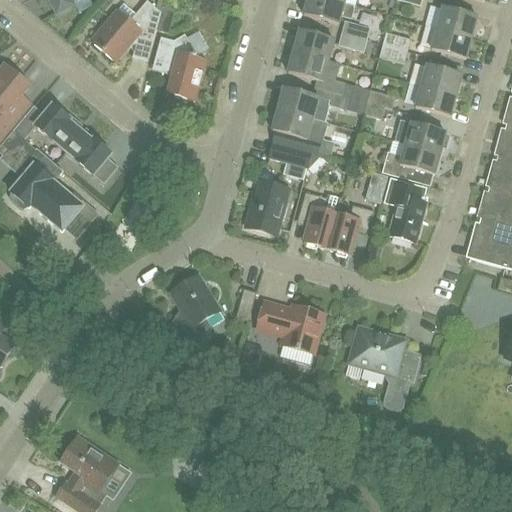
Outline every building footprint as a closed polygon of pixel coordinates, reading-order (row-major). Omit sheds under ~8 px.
[(48,0),(57,15),(73,7),(69,0),(48,0)] [(159,0),(156,11),(161,15),(165,0),(159,0)] [(356,9),(344,6),(323,0),(308,0),(308,2),(304,3),(301,13),(304,15),(304,17),(338,27),(341,19),(352,22),(356,9)] [(422,0),(395,0),(395,2),(420,8),(422,0)] [(156,32),(161,17),(161,15),(156,11),(147,3),(129,24),(117,13),(91,44),(115,65),(136,40),(141,44),(152,47),(156,32)] [(437,31),(472,41),(478,19),(443,10),(437,31)] [(161,17),(156,32),(168,35),(172,20),(161,17)] [(370,31),(361,29),(345,24),(342,36),(367,43),(370,31)] [(466,62),(472,41),(437,31),(431,52),(466,62)] [(299,33),(294,54),(328,64),(334,43),(299,33)] [(383,47),(408,54),(411,42),(386,35),(383,47)] [(363,55),(367,43),(342,36),(339,48),(363,55)] [(161,40),(153,69),(169,73),(172,78),(167,97),(195,105),(206,63),(198,61),(185,37),(174,43),(161,40)] [(404,66),(408,54),(383,47),(379,59),(404,66)] [(294,54),(288,75),(316,83),(323,85),(320,93),(342,99),(345,87),(345,86),(336,83),(341,67),(328,64),(294,54)] [(427,68),(426,70),(415,66),(409,86),(421,89),(456,98),(462,77),(427,68)] [(0,142),(3,139),(20,119),(30,107),(24,102),(20,98),(28,88),(20,81),(23,78),(10,67),(7,70),(5,69),(0,74),(0,142)] [(370,93),(354,89),(351,101),(367,105),(370,93)] [(450,120),(456,98),(421,89),(415,110),(450,120)] [(284,91),(278,112),(313,121),(315,111),(327,114),(328,109),(347,114),(347,113),(351,101),(342,99),(320,93),(318,100),(312,99),(284,91)] [(376,108),(385,110),(392,112),(395,100),(370,93),(367,105),(376,108)] [(381,122),(385,110),(376,108),(367,105),(363,117),(381,122)] [(31,112),(13,133),(20,139),(24,142),(36,129),(64,153),(81,134),(79,132),(82,128),(68,116),(65,119),(52,108),(44,117),(34,109),(31,112)] [(272,118),(269,128),(273,130),(272,133),(297,140),(293,151),(311,156),(318,158),(323,137),(309,134),(313,121),(278,112),(276,118),(272,118)] [(446,135),(411,126),(401,123),(396,144),(405,147),(440,156),(442,150),(446,151),(449,138),(445,137),(446,135)] [(511,128),(506,127),(501,146),(511,149),(511,150),(509,161),(509,162),(511,162),(511,128)] [(81,134),(64,153),(104,187),(118,170),(108,161),(111,158),(98,147),(100,144),(86,132),(83,135),(81,134)] [(13,133),(0,148),(0,157),(2,159),(0,161),(22,181),(10,195),(11,196),(10,200),(12,205),(19,210),(24,212),(28,210),(29,211),(33,207),(39,213),(38,214),(50,225),(62,235),(67,229),(87,206),(74,195),(71,199),(54,185),(63,174),(37,151),(36,152),(24,142),(20,139),(13,133)] [(273,146),(269,161),(286,166),(307,172),(311,156),(293,151),(273,146)] [(434,178),(440,156),(405,147),(402,159),(388,155),(382,176),(406,182),(410,171),(434,178)] [(511,162),(509,162),(509,161),(498,158),(492,178),(504,181),(500,193),(511,196),(511,162)] [(416,246),(417,241),(426,206),(412,202),(415,189),(391,182),(385,205),(397,208),(389,239),(416,246)] [(252,208),(246,230),(277,238),(289,193),(261,186),(254,209),(252,208)] [(511,196),(500,193),(489,189),(484,209),(487,210),(483,222),(492,224),(511,229),(511,196)] [(327,197),(326,201),(305,195),(298,219),(310,222),(304,246),(327,252),(336,218),(341,201),(327,197)] [(350,258),(355,241),(356,235),(368,238),(374,214),(353,208),(349,221),(336,218),(327,252),(350,258)] [(378,226),(384,227),(386,219),(380,217),(378,226)] [(483,222),(481,221),(475,241),(469,261),(504,270),(511,272),(511,229),(492,224),(483,222)] [(219,314),(198,279),(171,295),(181,311),(163,338),(193,358),(212,330),(206,322),(219,314)] [(511,294),(511,284),(501,281),(498,291),(511,295),(511,294)] [(236,320),(248,324),(256,295),(244,292),(236,320)] [(265,305),(257,332),(284,340),(282,348),(284,348),(281,360),(309,367),(312,356),(314,356),(324,318),(320,317),(319,312),(310,310),(307,313),(293,309),(292,313),(265,305)] [(359,382),(363,370),(387,376),(386,377),(390,384),(391,384),(385,405),(388,409),(397,412),(401,410),(409,382),(412,383),(419,359),(403,355),(407,343),(359,330),(349,366),(346,378),(359,382)] [(0,369),(3,369),(7,362),(6,358),(14,347),(0,337),(0,369)] [(258,348),(246,345),(242,359),(254,362),(258,348)] [(95,511),(106,496),(101,493),(118,466),(78,439),(61,465),(76,475),(74,478),(76,479),(70,488),(66,485),(64,487),(61,488),(57,494),(58,497),(56,499),(75,511),(95,511)] [(225,495),(227,493),(237,478),(208,459),(196,476),(225,495)]
